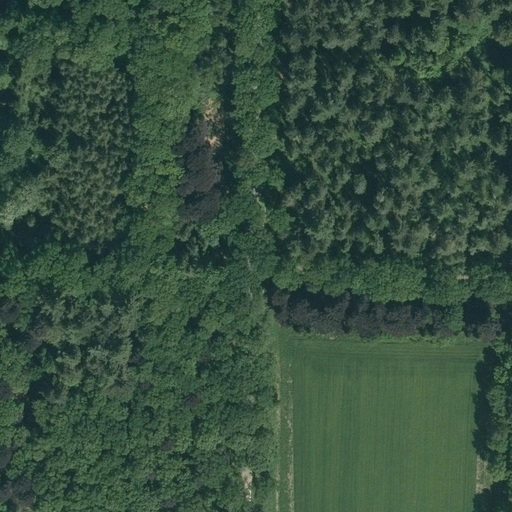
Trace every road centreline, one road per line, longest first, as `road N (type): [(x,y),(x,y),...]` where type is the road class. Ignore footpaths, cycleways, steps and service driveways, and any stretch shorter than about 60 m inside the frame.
road 1 (track): [(511,278),(0,256)]
road 2 (tertiary): [(247,511),(261,0)]
road 3 (track): [(397,273),(403,0)]
